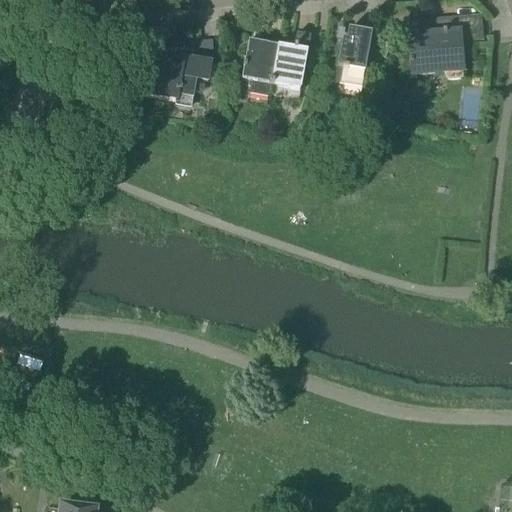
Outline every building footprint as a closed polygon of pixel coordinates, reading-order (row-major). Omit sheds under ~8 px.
[(0,47),(8,46),(5,14),(0,14),(0,47)] [(404,27),(405,41),(409,41),(411,62),(408,62),(408,68),(411,68),(412,77),(443,75),(446,83),(462,81),(461,73),(458,37),(462,37),(462,42),(481,41),(480,21),(440,24),(439,27),(429,27),(428,25),(404,27)] [(333,85),(338,86),(338,87),(361,91),(371,36),(348,32),(346,42),(341,42),(333,85)] [(293,52),(277,49),(269,97),(298,102),(305,64),(306,64),(310,39),(296,36),(293,52)] [(140,99),(175,105),(176,95),(181,95),(192,96),(191,98),(192,98),(195,83),(207,85),(210,67),(211,68),(212,62),(210,43),(191,45),(193,64),(191,63),(190,70),(182,69),(184,58),(149,52),(140,99)] [(268,100),(269,97),(277,49),(248,44),(244,67),(243,66),(242,70),(243,70),(241,82),(248,84),(247,89),(250,89),(248,96),(268,100)] [(408,68),(408,62),(400,63),(402,78),(412,77),(411,68),(408,68)]
